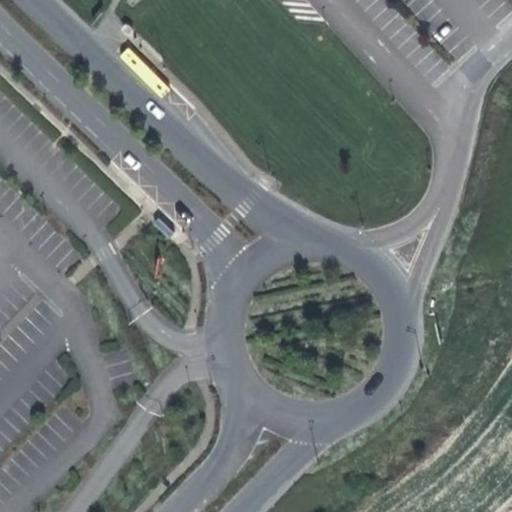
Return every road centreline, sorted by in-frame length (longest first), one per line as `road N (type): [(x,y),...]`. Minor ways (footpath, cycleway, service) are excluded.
road 1 (unclassified): [(314,245),(249,202),(38,0)]
road 2 (unclassified): [(0,28),(194,212),(246,275)]
road 3 (unclassified): [(345,420),(391,382),(402,323),(375,270),(347,252),(314,245)]
road 4 (unclassified): [(239,511),(304,444),(345,420)]
road 5 (unclassified): [(246,397),(228,460),(181,511)]
road 6 (unclassified): [(246,275),(222,330),(226,363),(246,397)]
